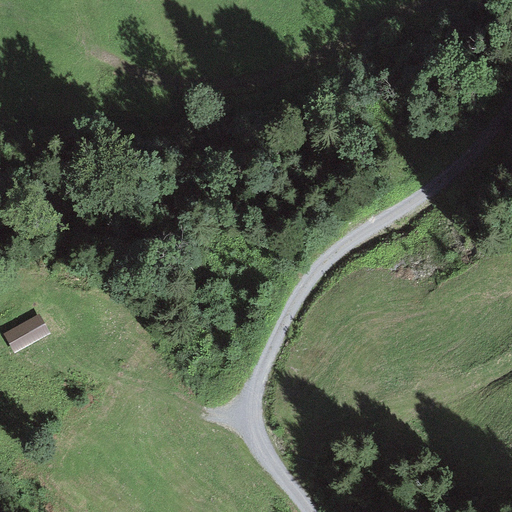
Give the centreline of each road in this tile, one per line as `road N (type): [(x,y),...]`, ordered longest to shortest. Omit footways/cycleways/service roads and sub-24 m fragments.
road 1 (track): [(307,511),(250,417),(283,320),(313,273),(466,164),(511,105)]
road 2 (track): [(102,56),(183,87),(259,81),(448,0)]
road 3 (track): [(50,355),(203,415),(250,417)]
